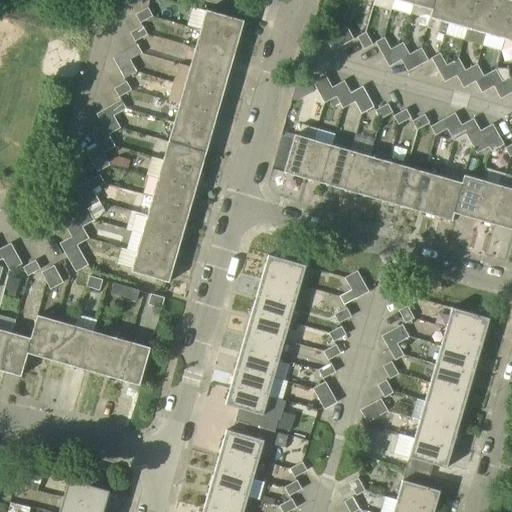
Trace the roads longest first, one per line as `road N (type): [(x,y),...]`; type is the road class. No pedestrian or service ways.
road 1 (residential): [(511,327),(493,291),(235,205)]
road 2 (residential): [(235,205),(164,468)]
road 3 (residential): [(281,50),(511,116)]
road 4 (residential): [(164,468),(0,420)]
road 5 (residential): [(281,50),(235,205)]
road 6 (residential): [(470,511),(511,355)]
